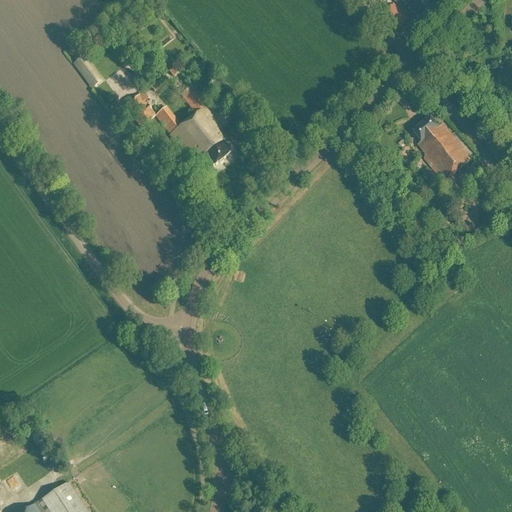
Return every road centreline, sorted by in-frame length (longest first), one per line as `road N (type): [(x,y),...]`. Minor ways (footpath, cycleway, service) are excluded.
road 1 (secondary): [(188,332),(200,284),(227,243),(411,66)]
road 2 (unclassified): [(188,332),(131,313),(0,135)]
road 3 (secondary): [(220,481),(188,332)]
road 4 (unclassified): [(511,176),(411,66)]
